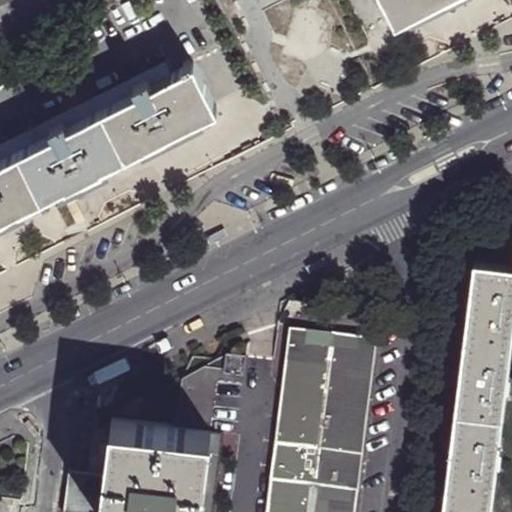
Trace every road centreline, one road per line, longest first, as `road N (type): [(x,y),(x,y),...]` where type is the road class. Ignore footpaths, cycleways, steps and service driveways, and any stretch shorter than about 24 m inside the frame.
road 1 (tertiary): [(411,179),(60,360)]
road 2 (unclassified): [(411,179),(381,511)]
road 3 (unclassified): [(246,511),(265,360)]
road 4 (unclassified): [(60,360),(46,511)]
